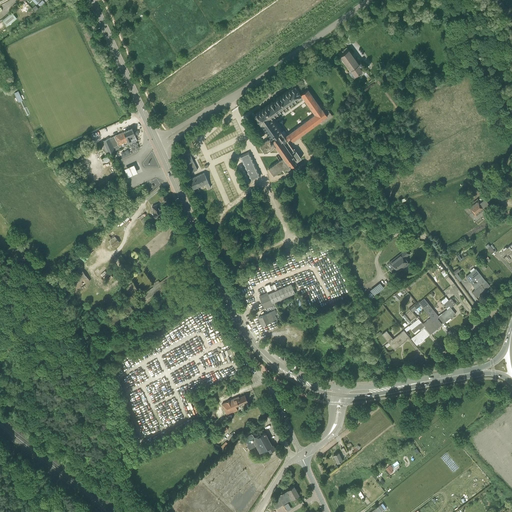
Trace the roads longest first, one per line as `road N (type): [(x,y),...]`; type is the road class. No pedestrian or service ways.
road 1 (secondary): [(247,336),(159,148)]
road 2 (track): [(483,317),(426,237),(391,238),(376,258),(381,275)]
road 3 (unclassified): [(230,100),(370,0)]
road 4 (secondary): [(155,139),(91,0)]
